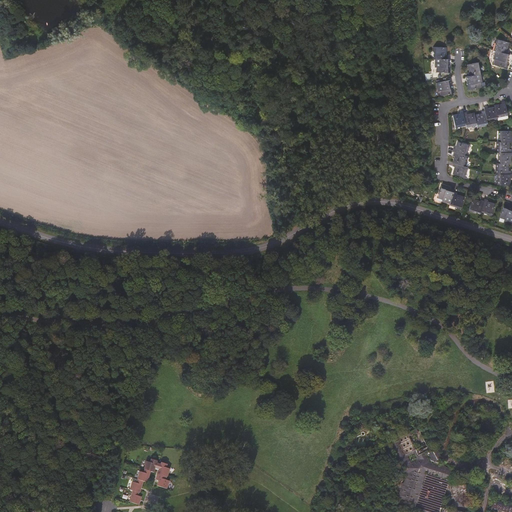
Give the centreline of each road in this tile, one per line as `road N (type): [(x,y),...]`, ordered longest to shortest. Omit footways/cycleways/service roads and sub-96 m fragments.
road 1 (track): [(511,382),(418,312),(320,288),(279,288),(142,321),(0,314)]
road 2 (tertiary): [(0,223),(92,250),(219,255),(279,243),(342,207),(388,201),(511,239)]
road 3 (track): [(511,470),(455,458),(448,449),(454,418),(475,399),(498,407),(511,434)]
road 4 (residential): [(463,102),(444,106),(444,176),(497,194)]
